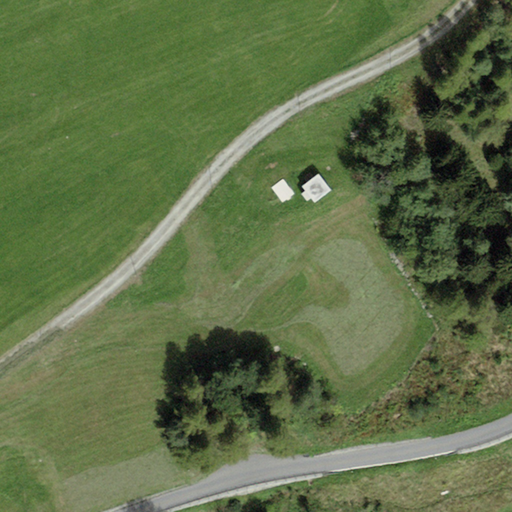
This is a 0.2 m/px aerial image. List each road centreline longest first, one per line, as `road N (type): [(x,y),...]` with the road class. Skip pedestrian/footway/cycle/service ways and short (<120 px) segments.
road 1 (track): [(0,366),(141,255),(292,107),(463,12),(469,0)]
road 2 (unclassified): [(122,511),(204,485),(407,454),(511,423)]
